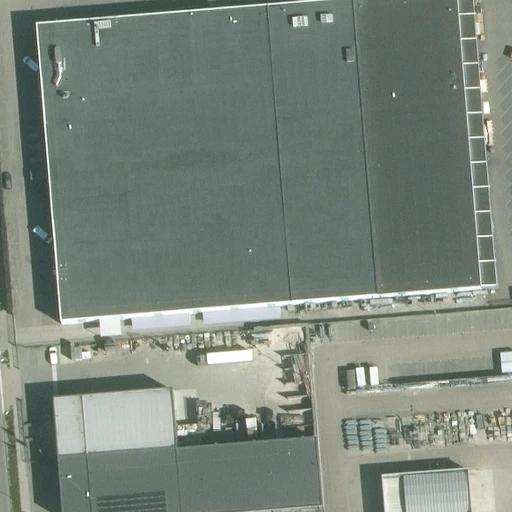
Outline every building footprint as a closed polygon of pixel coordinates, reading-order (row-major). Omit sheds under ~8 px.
[(458,0),(376,0),(127,20),(37,28),(62,325),(127,320),(482,290),(458,0)] [(264,326),(264,369),(311,368),(311,326),(264,326)] [(511,385),(511,369),(344,371),(344,387),(511,385)] [(54,402),(56,423),(57,423),(59,439),(57,439),(61,483),(62,483),(63,500),(62,500),(62,511),(299,511),(323,510),(317,441),(179,452),(173,392),(54,402)] [(385,476),(386,511),(474,511),(472,472),(385,476)]
